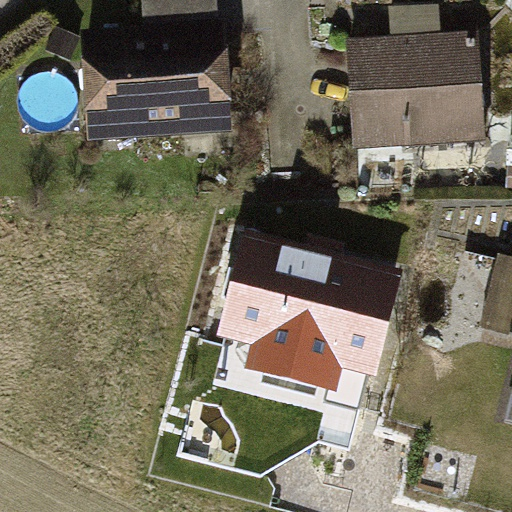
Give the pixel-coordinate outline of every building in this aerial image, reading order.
[(142,0),(145,35),(221,30),(219,0),(142,0)] [(145,35),(76,40),(84,148),(229,137),(221,30),(145,35)] [(478,38),(343,49),(352,159),(419,154),(487,148),(478,38)] [(327,402),(363,412),(397,280),(252,243),(229,331),(260,339),(255,358),(333,378),(327,402)] [(511,267),(497,264),(481,328),(511,336),(511,267)]
